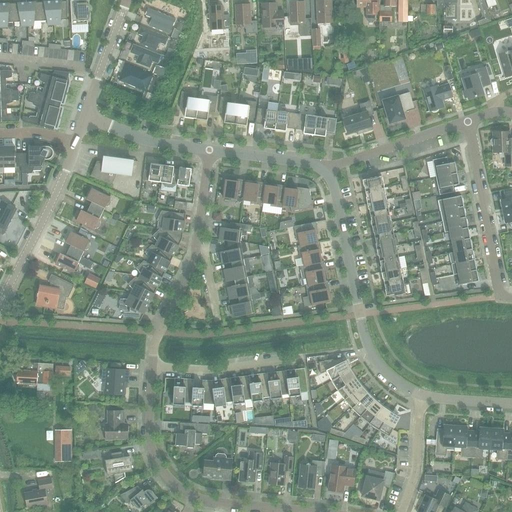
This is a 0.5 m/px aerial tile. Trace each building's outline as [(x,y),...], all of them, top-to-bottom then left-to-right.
[(71,26),(87,25),(87,21),(88,20),(90,11),(90,8),(89,6),(86,6),(86,0),(85,0),(70,0),(71,26)] [(317,23),(333,22),(331,0),(316,1),(317,23)] [(356,0),(357,2),(357,8),(366,8),(366,19),(368,21),(372,21),(374,19),(374,14),(379,14),(379,12),(379,7),(379,0),(356,0)] [(383,0),(384,7),(379,7),(379,12),(379,14),(379,21),(382,21),(391,21),(392,12),(391,12),(391,7),(396,7),(395,0),(383,0)] [(397,0),(398,21),(407,21),(407,0),(397,0)] [(491,21),(483,0),(475,0),(482,17),(476,19),(479,26),(491,21)] [(6,2),(0,1),(0,8),(1,28),(8,28),(8,22),(14,22),(13,3),(6,3),(6,2)] [(51,1),(39,2),(40,21),(46,20),(47,26),(53,25),(51,1)] [(66,1),(51,1),(53,25),(58,25),(58,20),(67,19),(66,1)] [(311,36),(311,29),(311,18),(305,18),(304,1),(289,2),(290,22),(297,22),(297,25),(299,25),(300,36),(311,36)] [(26,2),(13,3),(14,22),(20,22),(21,27),(27,27),(26,2)] [(39,2),(26,2),(27,27),(33,26),(33,21),(40,21),(39,2)] [(287,17),(283,17),(283,11),(276,11),(276,3),(262,3),(263,27),(277,27),(277,30),(284,30),(283,22),(287,21),(287,17)] [(250,4),(235,5),(236,25),(243,24),(243,28),(245,28),(246,34),(257,33),(257,21),(251,21),(250,4)] [(434,5),(427,4),(420,4),(420,14),(434,14),(434,5)] [(209,6),(210,30),(230,29),(229,15),(223,15),(223,5),(209,6)] [(175,20),(147,10),(145,17),(151,20),(149,26),(170,33),(175,20)] [(179,36),(185,21),(179,19),(175,29),(174,29),(172,33),(179,36)] [(486,30),(499,25),(497,20),(485,26),(486,30)] [(168,38),(140,28),(138,35),(149,39),(147,44),(156,48),(158,42),(166,45),(168,38)] [(320,29),(312,29),(312,45),(320,45),(320,29)] [(173,50),(179,36),(172,33),(171,37),(172,38),(168,48),(173,50)] [(441,41),(434,43),(436,50),(443,47),(441,41)] [(511,46),(507,48),(508,51),(498,54),(505,77),(511,74),(511,46)] [(160,57),(133,47),(131,52),(140,56),(138,62),(147,66),(150,59),(158,62),(160,57)] [(349,62),(346,47),(336,49),(339,64),(349,62)] [(168,48),(165,56),(170,58),(173,50),(168,48)] [(170,58),(165,56),(160,66),(166,69),(170,58)] [(283,60),(274,61),(275,69),(283,69),(283,60)] [(153,76),(125,65),(122,74),(149,85),(153,76)] [(377,65),(369,66),(370,75),(379,74),(377,65)] [(443,67),(447,81),(453,79),(448,65),(443,67)] [(468,99),(484,94),(482,88),(491,85),(488,76),(491,75),(489,66),(485,68),(485,67),(476,70),(477,74),(461,78),(465,90),(462,91),(464,98),(467,97),(468,99)] [(0,83),(6,83),(5,78),(12,78),(11,70),(0,70),(0,83)] [(44,88),(66,94),(68,86),(65,85),(69,72),(54,71),(52,77),(41,73),(39,80),(43,82),(45,83),(44,88)] [(155,95),(158,87),(163,77),(157,75),(150,93),(155,95)] [(0,96),(18,96),(18,91),(12,91),(12,88),(6,88),(6,83),(0,83),(0,96)] [(442,100),(452,97),(448,84),(437,87),(437,86),(422,90),(429,111),(431,111),(432,111),(433,112),(434,112),(435,112),(435,111),(436,111),(437,110),(438,109),(444,107),(442,100)] [(64,102),(66,94),(44,88),(42,93),(40,92),(36,92),(36,94),(30,92),(28,97),(60,105),(61,101),(64,102)] [(196,119),(198,99),(192,98),(192,93),(181,91),(179,107),(185,108),(184,117),(196,119)] [(389,123),(405,119),(403,113),(414,109),(409,92),(382,100),(389,123)] [(198,99),(196,119),(207,120),(208,112),(215,112),(217,96),(206,95),(204,100),(198,99)] [(0,108),(6,109),(6,104),(13,103),(12,101),(18,100),(18,96),(0,96),(0,108)] [(59,109),(60,105),(28,97),(27,101),(33,103),(33,105),(36,107),(38,107),(37,112),(59,118),(61,110),(59,109)] [(235,124),(238,104),(232,103),(231,98),(221,97),(218,113),(225,114),(224,123),(235,124)] [(238,104),(235,124),(246,126),(248,117),(254,118),(256,102),(246,100),(244,105),(238,104)] [(368,116),(374,114),(370,101),(359,104),(361,113),(343,118),(348,134),(356,131),(357,135),(373,130),(371,125),(368,116)] [(0,121),(19,121),(20,116),(13,116),(13,113),(7,114),(6,109),(0,108),(0,121)] [(275,130),(277,111),(257,108),(255,124),(264,125),(264,128),(275,130)] [(295,129),(297,113),(277,111),(275,130),(286,131),(286,128),(295,129)] [(57,126),(59,118),(37,112),(36,117),(34,116),(29,116),(29,118),(23,116),(22,121),(54,130),(55,125),(57,126)] [(314,135),(317,116),(297,113),(295,129),(303,130),(303,133),(314,135)] [(317,116),(314,135),(325,137),(325,133),(334,134),(336,119),(317,116)] [(493,132),(494,139),(492,139),(490,141),(490,144),(492,145),(494,145),(494,152),(499,152),(500,157),(505,157),(505,166),(511,165),(511,138),(509,138),(509,132),(493,132)] [(41,166),(44,159),(45,159),(47,160),(48,159),(49,159),(50,159),(51,158),(52,157),(52,156),(53,155),(53,154),(53,153),(53,152),(53,151),(53,150),(52,149),(51,148),(51,147),(50,147),(49,146),(47,146),(46,146),(28,146),(28,153),(21,153),(22,166),(22,173),(25,173),(32,173),(34,168),(34,166),(41,166)] [(22,166),(21,153),(15,153),(15,147),(3,147),(4,167),(22,166)] [(90,176),(110,184),(114,173),(131,175),(133,160),(104,156),(103,163),(97,162),(97,161),(96,161),(90,176)] [(436,177),(456,173),(454,162),(448,163),(447,157),(432,160),(436,177)] [(160,182),(162,165),(154,163),(154,165),(145,164),(142,180),(160,182)] [(177,184),(179,169),(173,168),(174,166),(162,165),(160,182),(177,184)] [(179,169),(177,184),(189,186),(191,173),(193,173),(193,169),(179,167),(179,169)] [(456,173),(436,177),(439,195),(454,192),(452,185),(459,184),(456,173)] [(365,191),(384,187),(383,182),(381,176),(362,180),(363,186),(364,186),(365,191)] [(245,182),(246,182),(246,180),(238,179),(238,181),(225,180),(223,197),(231,198),(230,201),(243,202),(243,200),(242,200),(245,182)] [(265,185),(266,183),(258,182),(257,184),(246,182),(245,182),(242,200),(243,200),(250,201),(250,203),(263,205),(263,203),(262,203),(265,185)] [(511,182),(499,183),(500,190),(511,188),(511,182)] [(285,188),(286,186),(277,184),(277,187),(265,185),(262,203),(263,203),(270,204),(270,206),(282,208),(283,205),(282,205),(285,188)] [(175,186),(175,195),(185,196),(186,186),(175,186)] [(291,211),(312,207),(309,189),(297,187),(297,189),(285,188),(282,205),(283,205),(290,206),(291,211)] [(367,203),(386,199),(385,193),(384,187),(365,191),(366,197),(365,197),(367,203)] [(89,207),(102,213),(105,206),(107,207),(109,205),(110,204),(110,202),(110,199),(109,199),(110,197),(92,188),(86,199),(92,201),(89,207)] [(418,191),(411,193),(412,199),(420,198),(418,191)] [(511,191),(504,193),(505,199),(501,200),(503,211),(511,209),(511,191)] [(463,206),(461,195),(443,199),(438,200),(440,211),(463,206)] [(10,218),(15,207),(0,199),(0,233),(3,235),(12,219),(10,218)] [(370,215),(389,211),(387,205),(386,199),(367,203),(368,209),(370,215)] [(187,202),(175,201),(174,208),(186,210),(187,202)] [(440,211),(442,222),(465,217),(463,206),(440,211)] [(98,220),(102,213),(89,207),(86,212),(81,210),(76,221),(94,229),(95,228),(96,228),(98,227),(100,225),(100,223),(100,221),(98,220)] [(511,209),(503,211),(505,223),(509,222),(511,228),(511,227),(511,209)] [(162,229),(183,232),(185,214),(161,210),(156,220),(158,221),(157,228),(159,229),(162,229)] [(371,226),(391,222),(390,217),(390,216),(389,211),(370,215),(371,220),(370,220),(371,226)] [(214,212),(213,220),(220,221),(221,213),(214,212)] [(109,217),(106,222),(114,226),(116,221),(109,217)] [(445,233),(449,232),(468,228),(465,217),(442,222),(445,233)] [(317,242),(315,230),(317,230),(315,222),(293,226),(296,239),(298,238),(300,245),(300,246),(317,242)] [(374,238),(393,234),(392,228),(391,222),(371,226),(373,232),(374,238)] [(240,242),(241,236),(246,235),(246,231),(250,232),(251,225),(232,223),(231,229),(217,227),(217,228),(216,235),(219,236),(218,239),(229,241),(240,242)] [(449,232),(451,242),(470,238),(468,228),(449,232)] [(182,239),(183,232),(162,229),(159,229),(152,236),(157,241),(155,246),(154,246),(173,256),(182,239)] [(68,250),(81,256),(84,249),(86,250),(88,249),(89,247),(90,245),(89,243),(88,242),(89,240),(71,232),(66,242),(71,245),(68,250)] [(376,249),(396,245),(394,240),(395,240),(393,234),(374,238),(375,243),(376,249)] [(451,242),(454,252),(472,249),(470,238),(451,242)] [(245,242),(240,242),(229,241),(231,250),(217,252),(217,253),(219,261),(221,260),(222,264),(233,261),(243,259),(242,253),(247,251),(245,242)] [(321,262),(321,261),(319,250),(321,249),(319,241),(317,242),(300,246),(300,245),(297,246),(300,258),(302,258),(304,265),(321,262)] [(154,246),(155,246),(152,244),(144,252),(149,257),(146,262),(165,272),(173,256),(154,246)] [(267,246),(258,245),(260,255),(268,254),(267,246)] [(379,261),(398,257),(397,251),(396,245),(376,249),(377,256),(378,255),(379,261)] [(454,252),(456,263),(474,259),(472,249),(454,252)] [(81,256),(68,250),(66,256),(60,253),(55,264),(73,273),(74,271),(75,272),(77,270),(79,269),(79,267),(79,264),(78,264),(78,263),(82,264),(82,265),(90,269),(93,262),(81,256)] [(107,252),(102,263),(107,265),(112,255),(107,252)] [(381,272),(400,268),(399,263),(398,257),(379,261),(380,266),(381,272)] [(247,277),(247,276),(246,271),(250,269),(248,258),(243,259),(233,261),(235,267),(220,270),(221,271),(222,278),(225,278),(226,281),(237,279),(247,277)] [(453,275),(458,274),(476,270),(474,259),(456,263),(451,264),(453,275)] [(146,262),(144,260),(136,268),(141,273),(138,278),(157,288),(165,272),(146,262)] [(325,282),(325,281),(323,269),(325,269),(323,261),(321,261),(321,262),(304,265),(299,266),(302,278),(300,278),(301,286),(305,285),(308,284),(308,285),(325,282)] [(384,284),(403,280),(402,274),(401,274),(400,268),(381,272),(382,279),(383,279),(384,284)] [(476,270),(458,274),(460,285),(478,281),(476,270)] [(109,271),(104,280),(105,280),(109,282),(114,272),(109,271)] [(38,297),(37,305),(47,307),(48,303),(56,304),(55,308),(64,309),(66,297),(68,297),(74,285),(51,274),(48,281),(54,284),(53,288),(40,286),(39,293),(37,293),(37,297),(38,297)] [(89,274),(85,283),(95,288),(100,279),(89,274)] [(258,293),(254,286),(252,275),(247,276),(247,277),(237,279),(238,285),(224,288),(224,289),(226,296),(228,296),(229,299),(240,297),(250,295),(250,294),(258,293)] [(138,278),(135,276),(128,284),(133,289),(130,294),(149,304),(157,288),(138,278)] [(409,283),(404,284),(403,280),(384,284),(385,289),(384,289),(386,296),(393,294),(393,296),(405,293),(405,295),(412,293),(409,283)] [(312,305),(325,302),(329,301),(327,289),(329,288),(327,281),(325,281),(325,282),(308,285),(308,284),(305,285),(308,297),(303,298),(305,306),(312,304),(312,305)] [(274,291),(269,294),(272,300),(277,297),(274,291)] [(99,292),(93,305),(100,308),(106,295),(99,292)] [(246,317),(254,315),(253,306),(257,304),(257,301),(261,300),(260,297),(259,292),(258,293),(250,294),(250,295),(240,297),(242,303),(227,306),(228,306),(229,314),(232,313),(233,317),(246,314),(246,317)] [(140,321),(149,304),(130,294),(127,299),(120,298),(119,309),(123,311),(123,318),(137,319),(140,321)] [(291,306),(282,307),(283,315),(293,313),(291,306)] [(279,308),(271,309),(271,316),(280,315),(279,308)] [(331,381),(351,369),(347,360),(343,362),(341,359),(318,362),(320,373),(326,371),(331,381)] [(80,360),(75,365),(75,377),(87,367),(80,360)] [(43,384),(52,384),(53,364),(38,363),(38,370),(18,369),(17,383),(37,385),(37,383),(43,384)] [(69,375),(70,367),(56,366),(55,374),(69,375)] [(105,381),(104,394),(125,395),(126,382),(127,382),(128,370),(103,368),(103,380),(105,381)] [(286,378),(288,394),(289,397),(300,395),(300,392),(308,391),(304,368),(295,369),(296,377),(287,378),(286,378)] [(337,390),(356,377),(351,369),(331,381),(337,390)] [(286,378),(287,378),(286,370),(276,372),(277,379),(268,381),(270,396),(270,399),(282,398),(282,395),(288,394),(286,378)] [(268,381),(267,373),(258,374),(259,382),(250,383),(249,383),(251,399),(252,402),(263,400),(263,397),(270,396),(268,381)] [(249,383),(250,383),(249,375),(239,377),(240,384),(231,386),(233,401),(233,404),(245,403),(244,400),(251,399),(249,383)] [(193,387),(194,379),(184,379),(183,386),(174,386),(174,378),(164,377),(163,397),(173,398),(173,404),(184,405),(185,402),(191,403),(192,387),(193,387)] [(344,400),(362,385),(356,377),(337,390),(344,400)] [(231,386),(230,378),(220,379),(222,387),(213,388),(212,388),(214,404),(215,407),(226,405),(226,402),(233,401),(231,386)] [(212,388),(213,388),(212,380),(202,380),(202,388),(193,387),(192,387),(191,403),(191,406),(203,406),(203,403),(214,404),(212,388)] [(352,408),(368,392),(362,385),(344,400),(352,408)] [(360,416),(375,399),(368,392),(352,408),(360,416)] [(369,424),(383,405),(375,399),(360,416),(369,424)] [(319,402),(315,403),(315,404),(316,411),(317,416),(323,410),(319,402)] [(379,430),(391,411),(383,405),(369,424),(379,430)] [(123,423),(122,411),(107,411),(107,424),(105,424),(106,440),(114,439),(128,439),(127,423),(123,423)] [(391,411),(379,430),(385,434),(382,438),(396,446),(397,446),(398,432),(393,429),(397,420),(398,420),(400,416),(391,411)] [(324,420),(318,425),(318,429),(322,430),(329,433),(331,428),(324,420)] [(176,433),(175,445),(186,446),(186,447),(194,447),(194,444),(201,444),(202,434),(209,434),(209,424),(180,422),(180,430),(185,430),(185,434),(176,433)] [(454,446),(455,426),(450,426),(451,425),(443,424),(443,430),(437,429),(435,455),(446,456),(446,450),(454,450),(454,446)] [(364,425),(359,433),(365,437),(370,428),(364,425)] [(471,455),(473,432),(467,431),(467,426),(460,425),(460,426),(455,426),(454,446),(461,447),(461,457),(469,457),(469,455),(471,455)] [(490,449),(491,429),(486,428),(486,427),(479,427),(479,432),(473,432),(471,455),(474,455),(474,458),(482,458),(482,448),(490,449)] [(341,437),(345,433),(331,428),(329,433),(341,437)] [(507,457),(509,434),(503,434),(503,428),(496,428),(496,429),(491,429),(490,449),(497,449),(497,459),(505,460),(505,457),(507,457)] [(55,430),(56,461),(71,461),(71,430),(55,430)] [(329,446),(327,458),(335,459),(337,447),(335,447),(336,441),(329,440),(329,446)] [(98,456),(97,450),(82,452),(83,459),(98,456)] [(105,460),(107,475),(114,474),(116,482),(115,482),(115,483),(125,477),(125,472),(132,471),(129,456),(122,457),(121,452),(111,453),(112,459),(105,460)] [(241,459),(239,481),(247,482),(248,481),(254,482),(256,468),(262,469),(263,453),(249,452),(249,460),(241,459)] [(216,479),(230,480),(232,459),(225,458),(226,456),(224,454),(218,453),(216,455),(215,461),(205,460),(203,476),(211,476),(211,478),(216,479)] [(270,463),(268,484),(284,485),(285,470),(292,471),(293,457),(285,456),(284,464),(270,463)] [(311,466),(300,465),(298,487),(314,488),(315,475),(323,475),(325,461),(312,460),(311,466)] [(331,465),(328,490),(343,492),(344,484),(353,486),(355,469),(346,468),(346,467),(331,465)] [(389,487),(394,473),(385,471),(384,473),(376,471),(374,478),(366,476),(365,483),(363,482),(361,483),(360,487),(361,489),(363,489),(362,496),(364,496),(365,498),(369,499),(371,498),(379,500),(382,486),(389,487)] [(51,478),(38,480),(40,490),(25,493),(27,507),(47,503),(45,490),(52,488),(51,478)] [(141,490),(137,486),(120,495),(127,503),(130,500),(136,507),(138,508),(140,508),(142,507),(146,504),(147,506),(157,498),(152,491),(150,489),(147,489),(145,490),(144,491),(142,489),(141,490)] [(425,494),(417,511),(434,511),(438,504),(445,507),(450,495),(438,490),(436,496),(433,494),(431,497),(425,494)] [(476,511),(478,510),(465,503),(461,511),(455,508),(452,511),(476,511)]
